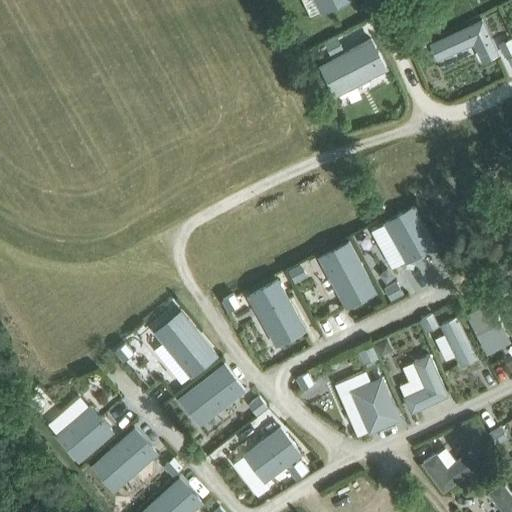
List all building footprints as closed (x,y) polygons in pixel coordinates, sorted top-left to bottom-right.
[(511,292),(501,299),(511,319),(511,292)] [(235,293),(223,299),(229,310),(241,304),(235,293)] [(479,306),(466,313),(487,351),(500,344),(493,331),(504,325),(491,300),(479,306)] [(458,316),(442,324),(462,365),(478,357),(458,316)] [(126,341),(115,350),(124,361),(135,352),(126,341)] [(449,393),(430,351),(413,358),(425,384),(403,393),(411,410),(449,393)] [(350,388),(370,432),(401,418),(381,374),(350,388)] [(209,379),(190,400),(244,449),(263,429),(239,407),(242,404),(229,392),(227,395),(209,379)] [(260,395),(249,403),(257,414),(268,406),(260,395)] [(270,446),(262,454),(271,463),(279,454),(270,446)] [(422,460),(443,490),(481,463),(471,449),(447,466),(436,450),(422,460)] [(302,458),(289,468),(297,478),(310,469),(302,458)] [(126,505),(133,511),(184,511),(193,504),(159,471),(126,505)] [(511,511),(511,492),(502,480),(488,491),(504,511),(511,511)]
